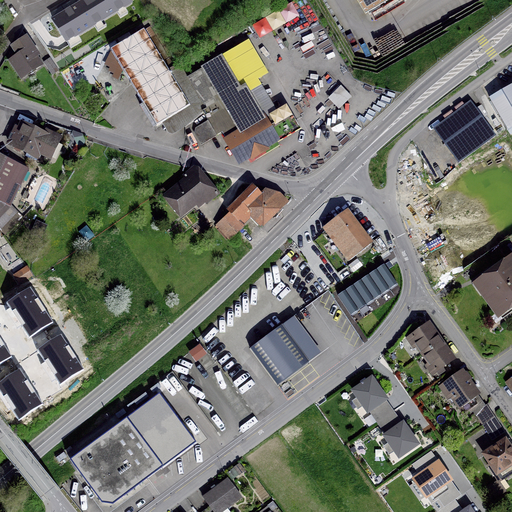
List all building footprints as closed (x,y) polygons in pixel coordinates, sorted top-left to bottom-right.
[(66,42),(130,3),(128,0),(87,0),(53,21),(66,42)] [(153,129),(188,108),(142,32),(107,53),(153,129)] [(25,41),(9,50),(14,59),(9,62),(18,80),(41,67),(25,41)] [(221,60),(193,77),(232,139),(225,144),(239,166),(277,142),(244,89),(240,91),(221,60)] [(48,61),(41,67),(50,77),(57,71),(48,61)] [(511,88),(491,101),(510,134),(511,133),(511,88)] [(472,104),(435,131),(459,163),(485,144),(480,137),(491,129),(472,104)] [(56,140),(17,125),(9,149),(47,163),(56,140)] [(81,136),(74,135),(73,146),(80,147),(81,136)] [(0,159),(0,202),(9,206),(25,171),(0,159)] [(188,182),(167,198),(181,214),(201,198),(206,203),(219,193),(199,170),(194,168),(183,176),(188,182)] [(469,183),(456,168),(445,177),(457,193),(469,183)] [(511,184),(496,168),(480,182),(495,199),(511,184)] [(228,210),(231,213),(224,219),(237,234),(245,227),(241,223),(251,213),(263,226),(287,202),(279,193),(267,190),(261,196),(252,186),(228,210)] [(0,215),(9,206),(0,202),(0,215)] [(349,261),(371,245),(347,213),(325,229),(349,261)] [(224,219),(218,225),(231,239),(237,234),(224,219)] [(464,253),(446,220),(416,236),(434,270),(464,253)] [(379,237),(373,242),(382,254),(388,249),(379,237)] [(511,258),(494,272),(493,271),(476,283),(500,316),(511,307),(511,258)] [(357,260),(353,263),(358,269),(362,266),(357,260)] [(380,269),(377,270),(390,289),(392,287),(395,284),(397,284),(384,265),(383,267),(380,269)] [(27,267),(15,275),(19,282),(31,274),(27,267)] [(390,290),(376,270),(376,272),(372,275),(369,275),(382,294),(384,292),(388,289),(390,290)] [(380,295),(382,295),(369,275),(368,277),(364,280),(361,280),(375,300),(376,297),(380,295)] [(372,300),(374,300),(361,280),(360,282),(356,285),(353,285),(367,305),(368,303),(372,300)] [(366,305),(353,286),(352,288),(348,290),(346,290),(359,310),(360,308),(364,305),(366,305)] [(7,304),(29,339),(53,324),(30,289),(7,304)] [(357,310),(358,311),(345,291),(344,293),(341,296),(338,296),(351,315),(353,313),(357,310)] [(309,362),(282,325),(250,349),(278,385),(309,362)] [(447,349),(436,334),(430,325),(412,337),(435,371),(453,359),(447,349)] [(60,386),(84,371),(61,336),(37,352),(60,386)] [(0,340),(0,365),(12,358),(0,340)] [(434,373),(443,386),(444,385),(457,376),(455,372),(452,368),(448,363),(434,373)] [(20,371),(0,383),(0,391),(19,421),(42,405),(20,371)] [(444,385),(459,406),(472,397),(477,393),(470,384),(462,373),(457,376),(444,385)] [(394,412),(372,379),(354,391),(368,412),(369,411),(378,423),(394,412)] [(476,404),(472,397),(459,406),(457,407),(462,414),(476,404)] [(68,463),(105,511),(108,511),(194,448),(156,398),(68,463)] [(504,432),(486,406),(477,416),(493,440),(504,432)] [(394,412),(378,423),(386,435),(385,436),(399,457),(417,444),(403,424),(402,424),(394,412)] [(495,497),(505,491),(498,481),(511,471),(511,443),(509,439),(485,454),(491,464),(488,466),(498,481),(488,487),(495,497)] [(426,498),(434,493),(444,507),(453,501),(458,498),(448,483),(452,480),(439,462),(413,479),(426,498)] [(234,468),(239,474),(244,470),(240,464),(234,468)] [(208,511),(229,511),(227,507),(241,497),(228,479),(204,498),(212,509),(208,511)] [(23,492),(8,504),(13,511),(33,511),(37,509),(23,492)] [(463,511),(460,511),(453,501),(444,507),(438,511),(472,511),(469,508),(463,511)]
